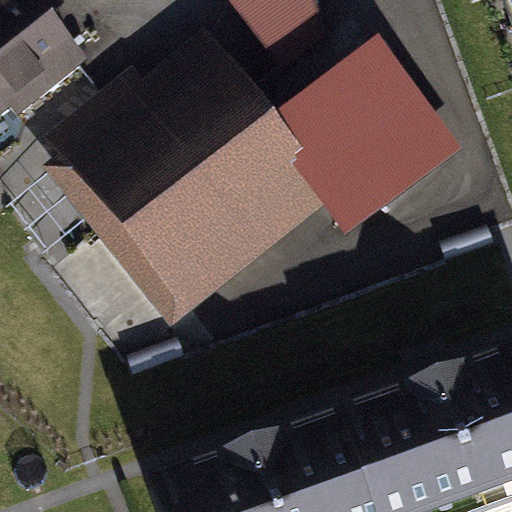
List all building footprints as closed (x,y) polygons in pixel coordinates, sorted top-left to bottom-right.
[(26,0),(18,0),(0,15),(0,115),(32,90),(40,100),(81,67),(26,0)] [(223,0),(280,73),(326,38),(313,0),(223,0)] [(384,60),(276,142),(319,195),(315,199),(336,225),(447,143),(384,60)] [(118,85),(54,136),(176,289),(211,261),(221,274),(315,199),(319,195),(276,142),(221,74),(153,129),(118,85)] [(511,511),(511,361),(345,423),(377,511),(511,511)] [(377,511),(345,423),(157,491),(164,511),(377,511)]
